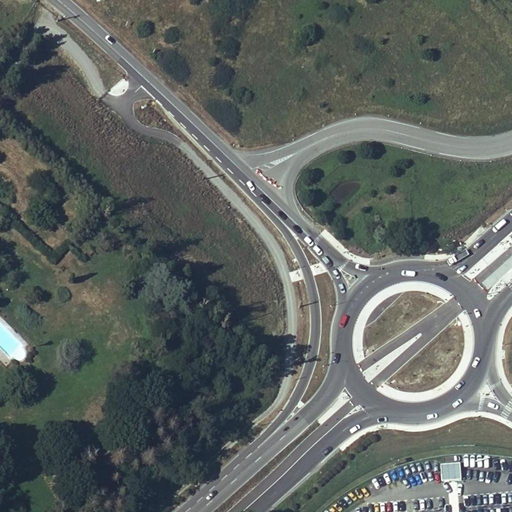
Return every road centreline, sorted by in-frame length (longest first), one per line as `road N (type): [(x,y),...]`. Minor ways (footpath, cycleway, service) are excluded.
road 1 (primary): [(246,175),(291,239),(315,308),(314,354),(274,441)]
road 2 (unclassified): [(511,141),(453,146),(350,129),(246,175)]
road 3 (secondary): [(57,0),(246,175)]
road 4 (primary): [(247,511),(352,421),(404,404)]
